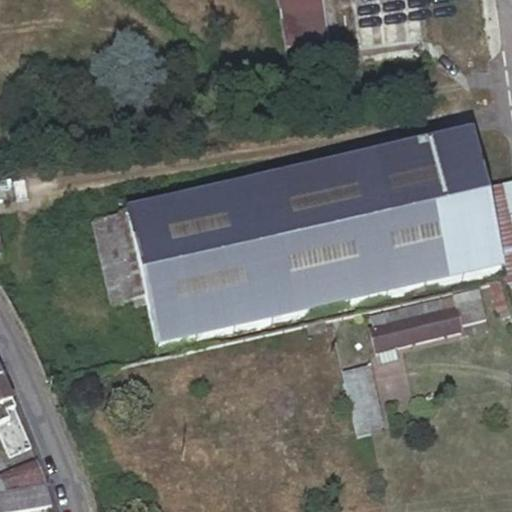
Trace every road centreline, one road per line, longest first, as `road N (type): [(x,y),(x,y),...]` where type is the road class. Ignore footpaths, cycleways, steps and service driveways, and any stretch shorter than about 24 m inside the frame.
road 1 (unknown): [(162,0),(255,79),(272,84),(433,82),(511,68)]
road 2 (unclassified): [(0,334),(32,393),(73,511)]
